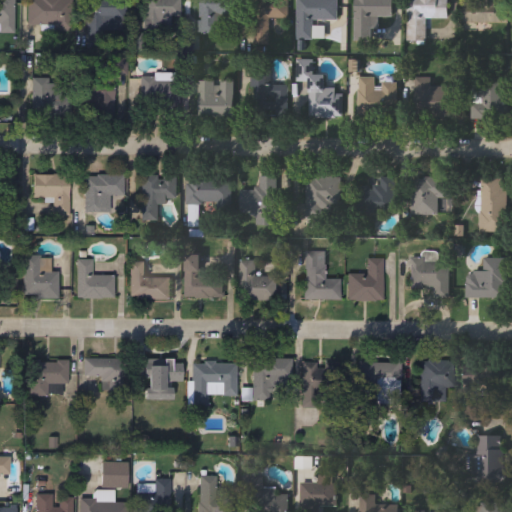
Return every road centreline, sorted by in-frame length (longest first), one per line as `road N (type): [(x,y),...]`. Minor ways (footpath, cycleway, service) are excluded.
road 1 (residential): [(511,338),(0,331)]
road 2 (residential): [(511,154),(0,151)]
